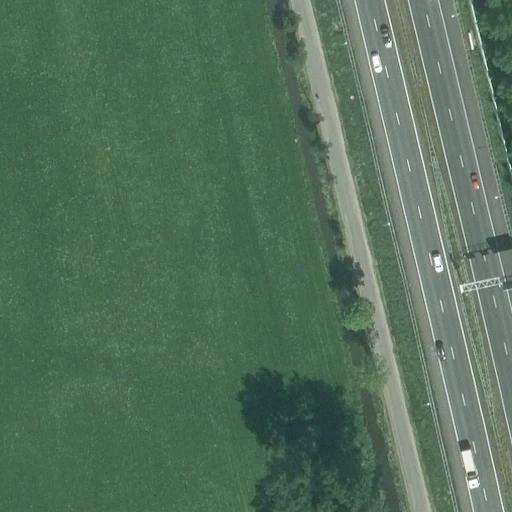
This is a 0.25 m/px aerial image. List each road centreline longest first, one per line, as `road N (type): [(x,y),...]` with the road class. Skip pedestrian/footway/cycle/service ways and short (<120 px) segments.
road 1 (motorway): [(370,0),(490,511)]
road 2 (unclassified): [(423,511),(304,0)]
road 3 (motorway): [(511,384),(422,0)]
